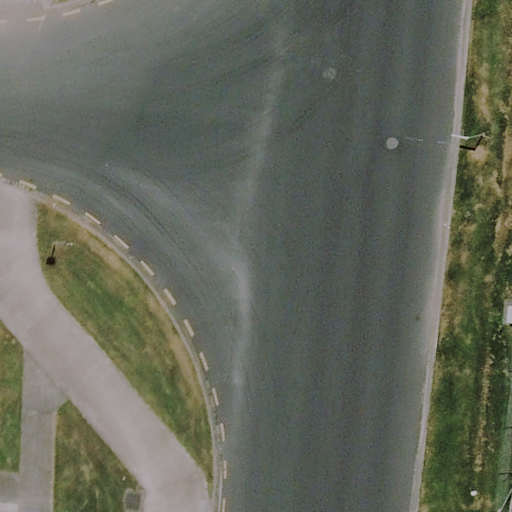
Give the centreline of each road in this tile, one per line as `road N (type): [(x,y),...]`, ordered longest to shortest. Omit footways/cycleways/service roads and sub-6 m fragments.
road 1 (residential): [(282,511),(326,73)]
road 2 (residential): [(0,62),(326,73)]
